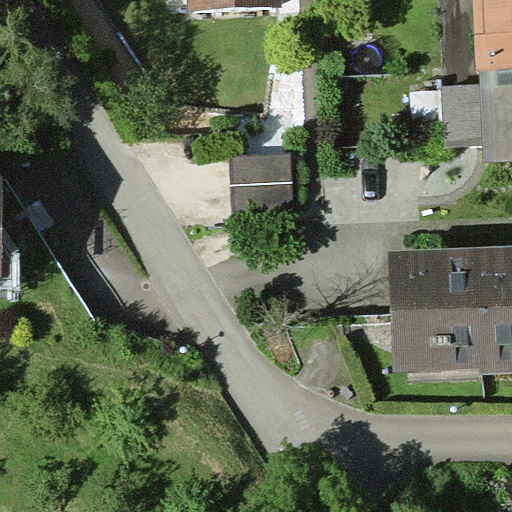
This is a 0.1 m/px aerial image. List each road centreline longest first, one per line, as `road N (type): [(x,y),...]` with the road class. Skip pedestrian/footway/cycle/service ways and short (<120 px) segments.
road 1 (residential): [(5,0),(302,479)]
road 2 (residential): [(302,479),(376,442),(511,432)]
